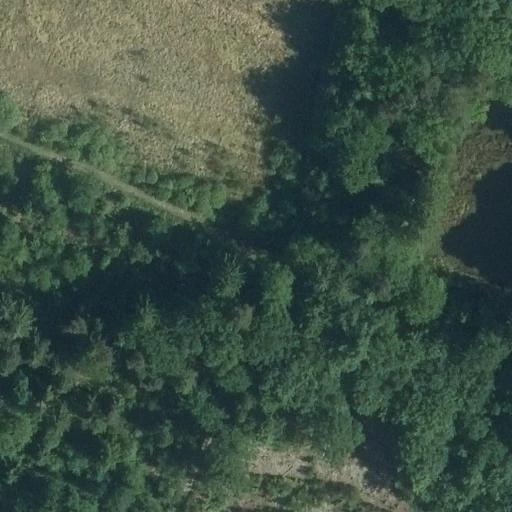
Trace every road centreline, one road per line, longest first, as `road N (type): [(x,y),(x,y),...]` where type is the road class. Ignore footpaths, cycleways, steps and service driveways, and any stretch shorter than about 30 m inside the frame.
road 1 (track): [(284,259),(0,134)]
road 2 (track): [(166,511),(258,330),(284,259)]
road 3 (track): [(343,0),(284,259)]
road 4 (track): [(284,259),(511,355)]
